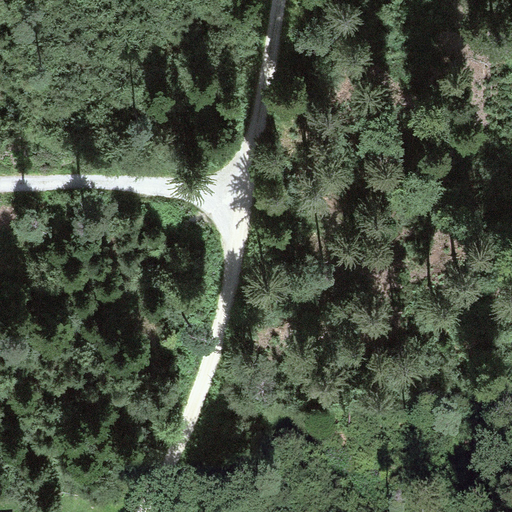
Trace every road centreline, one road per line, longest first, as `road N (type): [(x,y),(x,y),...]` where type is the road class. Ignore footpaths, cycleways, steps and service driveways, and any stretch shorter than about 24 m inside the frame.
road 1 (track): [(145,511),(186,429),(226,317),(277,0)]
road 2 (track): [(245,197),(96,183),(0,184)]
